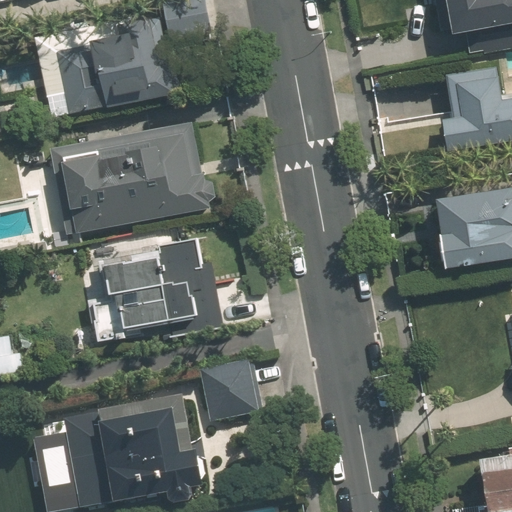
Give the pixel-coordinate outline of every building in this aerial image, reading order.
[(170,0),(178,38),(220,30),(214,0),(170,0)] [(511,45),(511,0),(437,0),(442,30),(453,28),(453,33),(466,31),(470,52),(511,45)] [(42,34),(57,114),(190,90),(185,59),(178,60),(169,10),(42,34)] [(443,119),(448,152),(511,140),(511,91),(503,94),(498,64),(447,73),(454,117),(443,119)] [(201,117),(59,143),(75,231),(221,205),(220,198),(226,192),(224,177),(216,174),(215,168),(211,169),(201,117)] [(511,186),(435,199),(446,267),(511,256),(511,186)] [(209,310),(212,309),(215,306),(216,304),(216,301),(214,287),(212,284),(210,282),(207,281),(204,282),(203,272),(214,270),(217,267),(218,264),(218,262),(215,242),(212,240),(209,239),(190,242),(189,236),(169,240),(167,229),(106,240),(116,296),(98,299),(105,338),(153,330),(152,320),(177,316),(180,334),(212,328),(209,310)] [(0,336),(0,371),(35,366),(32,348),(19,350),(16,333),(0,336)] [(206,369),(217,420),(266,411),(256,359),(206,369)] [(219,482),(202,391),(74,415),(77,430),(44,437),(55,499),(88,493),(91,506),(219,482)] [(511,511),(511,450),(481,454),(489,511),(511,511)]
